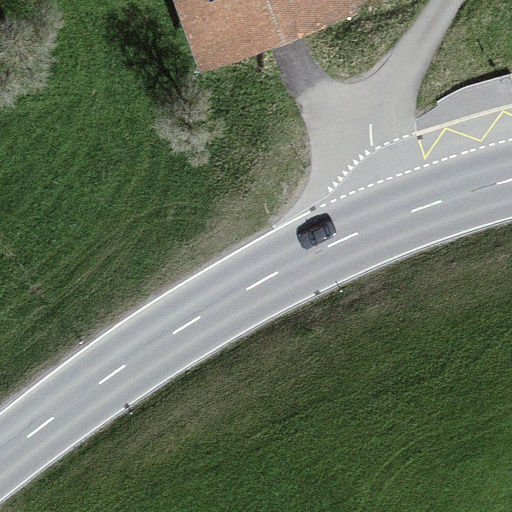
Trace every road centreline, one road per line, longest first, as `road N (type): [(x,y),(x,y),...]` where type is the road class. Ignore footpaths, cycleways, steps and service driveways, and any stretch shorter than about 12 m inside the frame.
road 1 (tertiary): [(0,461),(182,329),(350,235),(511,178)]
road 2 (track): [(350,235),(345,165),(364,109),(456,0)]
